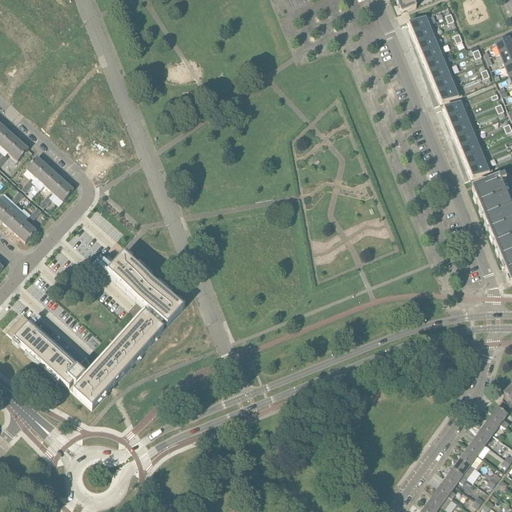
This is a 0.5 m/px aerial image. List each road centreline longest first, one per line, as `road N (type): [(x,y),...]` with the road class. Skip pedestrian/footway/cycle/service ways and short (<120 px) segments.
road 1 (primary): [(92,504),(113,499),(126,469),(174,439),(409,345),(493,329)]
road 2 (residential): [(244,398),(81,0)]
road 3 (residential): [(494,316),(491,284),(375,0)]
road 4 (primary): [(494,316),(426,325),(244,398)]
road 5 (residential): [(391,511),(473,400),(493,329)]
road 6 (primary): [(244,398),(118,459),(80,462)]
road 7 (residential): [(0,102),(88,185)]
